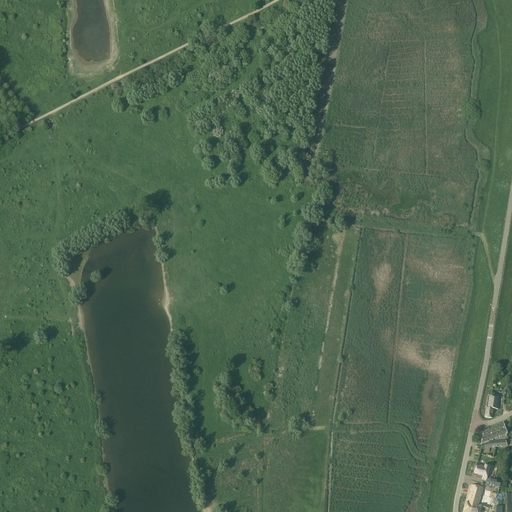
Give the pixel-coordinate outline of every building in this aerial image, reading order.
[(498,409),(500,397),(488,396),(485,418),(492,419),(493,409),(498,409)] [(502,423),(499,425),(504,435),(507,434),(502,423)] [(499,437),(504,435),(499,425),(495,427),(499,437)] [(495,439),(499,437),(495,427),(491,429),(495,438),(495,439)] [(482,444),(495,439),(495,438),(491,429),(484,433),(482,444)] [(499,488),(500,484),(496,483),(497,480),(490,479),(487,478),(490,467),(477,463),(473,477),(486,481),(485,485),(491,486),(499,488)] [(482,495),(485,485),(481,483),(480,487),(471,485),(464,511),(472,511),(475,505),(479,506),(482,495)] [(475,505),(472,511),(480,511),(482,507),(489,509),(492,498),(489,497),(491,492),(484,490),(483,496),(482,495),(479,506),(475,505)]
